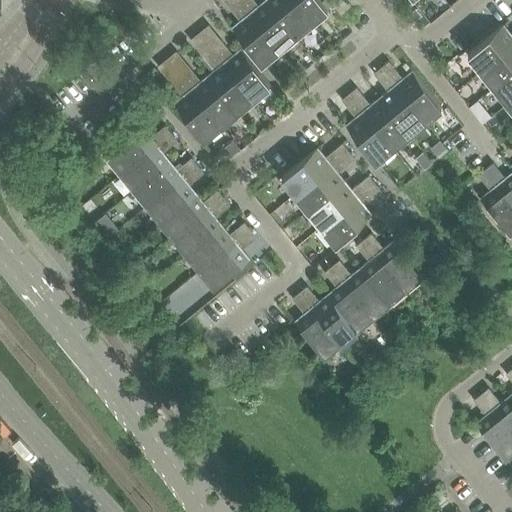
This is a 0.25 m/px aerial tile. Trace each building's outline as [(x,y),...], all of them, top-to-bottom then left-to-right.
[(261,62),(278,48),(239,0),(233,0),(227,5),(240,20),(233,26),(261,62)] [(266,0),(264,0),(259,5),(254,0),(239,0),(278,48),(294,35),(266,0)] [(266,0),(294,35),(310,22),(292,0),(266,0)] [(320,0),(292,0),(310,22),(327,8),(320,0)] [(482,70),(511,45),(511,33),(511,34),(504,24),(469,53),(482,70)] [(241,48),(233,55),(221,40),(211,47),(252,98),(270,84),(241,48)] [(511,45),(482,70),(496,86),(511,72),(511,45)] [(236,111),(252,98),(211,47),(202,55),(214,69),(207,75),(236,111)] [(412,70),(403,78),(389,61),(382,67),(425,120),(442,106),(412,70)] [(207,75),(200,81),(188,67),(180,74),(220,124),(236,111),(207,75)] [(409,133),(425,120),(382,67),(375,73),(388,90),(379,97),(409,133)] [(509,102),(511,99),(511,72),(496,86),(509,102)] [(204,138),(220,124),(180,74),(170,82),(182,97),(175,103),(204,138)] [(379,97),(371,104),(358,87),(349,94),(393,146),(409,133),(379,97)] [(376,160),(393,146),(349,94),(342,99),(356,116),(347,124),(376,160)] [(478,100),(469,108),(476,116),(485,108),(478,100)] [(489,121),(484,125),(488,129),(493,125),(489,121)] [(122,174),(172,134),(166,127),(151,138),(144,129),(109,158),(122,174)] [(163,153),(178,141),(172,134),(122,174),(135,190),(170,161),(163,153)] [(296,193),(349,150),(343,143),(326,157),(319,148),(283,177),(296,193)] [(338,171),(355,157),(349,150),(296,193),(309,209),(345,180),(338,171)] [(415,157),(423,167),(430,162),(422,151),(415,157)] [(148,207),(198,166),(192,159),(178,171),(170,161),(135,190),(148,207)] [(511,172),(506,178),(493,162),(486,168),(511,199),(511,172)] [(190,185),(204,174),(198,166),(148,207),(161,222),(196,194),(190,185)] [(510,232),(511,231),(511,199),(486,168),(478,175),(491,190),(482,197),(510,232)] [(322,225),(375,182),(369,175),(353,189),(345,180),(309,209),(322,225)] [(364,204),(381,190),(375,182),(322,225),(336,242),(372,213),(364,204)] [(174,238),(224,198),(219,191),(204,203),(196,194),(161,222),(174,238)] [(215,217),(230,205),(224,198),(174,238),(187,255),(223,226),(215,217)] [(101,217),(92,225),(103,240),(113,232),(101,217)] [(200,271),(251,230),(244,222),(230,234),(223,226),(187,255),(200,271)] [(242,249),(257,237),(251,230),(200,271),(214,288),(240,267),(243,272),(253,264),(249,259),(250,259),(242,249)] [(394,240),(384,248),(373,234),(365,240),(405,290),(423,275),(394,240)] [(389,303),(405,290),(365,240),(358,246),(369,260),(360,267),(389,303)] [(360,267),(351,274),(340,260),(333,266),(373,316),(389,303),(360,267)] [(357,329),(373,316),(333,266),(325,272),(337,287),(328,294),(357,329)] [(328,294),(319,301),(307,287),(301,293),(341,342),(357,329),(328,294)] [(324,356),(341,342),(301,293),(293,299),(304,314),(295,321),(324,356)] [(511,397),(510,394),(501,402),(489,388),(482,393),(511,429),(511,397)] [(506,457),(511,452),(511,429),(482,393),(475,400),(486,413),(477,421),(506,457)]
